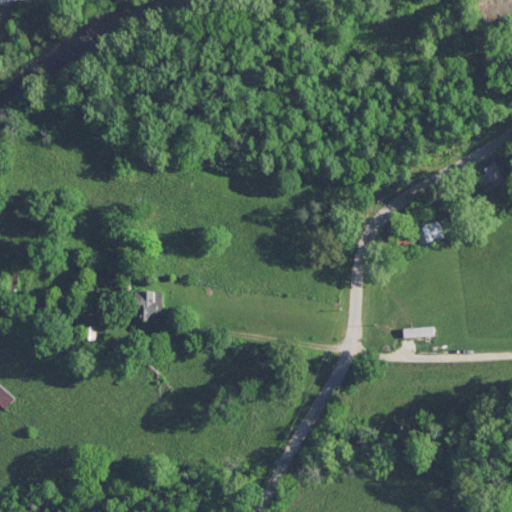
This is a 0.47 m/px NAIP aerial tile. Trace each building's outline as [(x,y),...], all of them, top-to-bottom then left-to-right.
[(487,184),(500,181),(496,162),(483,165),(487,184)] [(445,237),(439,219),(415,227),(420,245),(445,237)] [(19,290),(23,265),(9,263),(5,288),(19,290)] [(167,290),(140,290),(140,319),(167,319),(167,290)] [(17,398),(1,382),(0,383),(0,402),(7,409),(17,398)]
